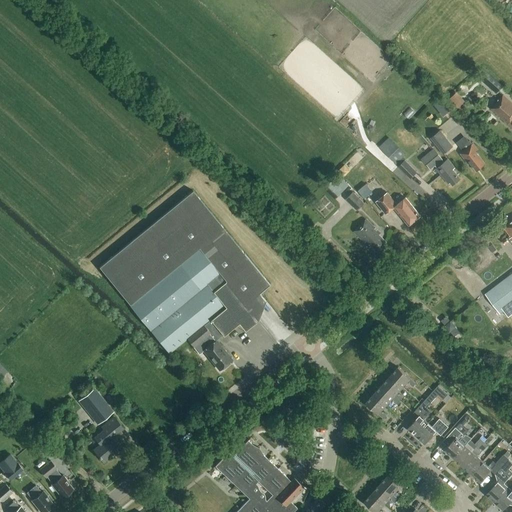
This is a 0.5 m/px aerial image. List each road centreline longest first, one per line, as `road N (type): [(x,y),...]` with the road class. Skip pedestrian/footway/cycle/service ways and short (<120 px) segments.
road 1 (tertiary): [(99,511),(307,341)]
road 2 (tertiary): [(307,341),(511,177)]
road 3 (residential): [(461,511),(454,493),(383,440),(334,435)]
road 4 (track): [(112,500),(0,398)]
